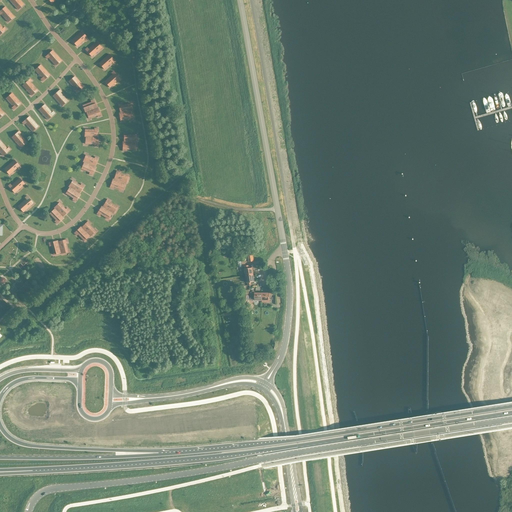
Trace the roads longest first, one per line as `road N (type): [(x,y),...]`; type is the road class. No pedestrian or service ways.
road 1 (trunk): [(5,469),(263,450),(511,411)]
road 2 (unclassified): [(28,511),(50,489),(511,418)]
road 3 (trunk): [(511,406),(158,454)]
road 4 (tertiary): [(284,252),(240,0)]
road 5 (trunk): [(158,454),(22,444),(0,426)]
road 6 (trunk): [(158,454),(0,457)]
road 7 (tertiary): [(273,369),(288,320),(284,252)]
